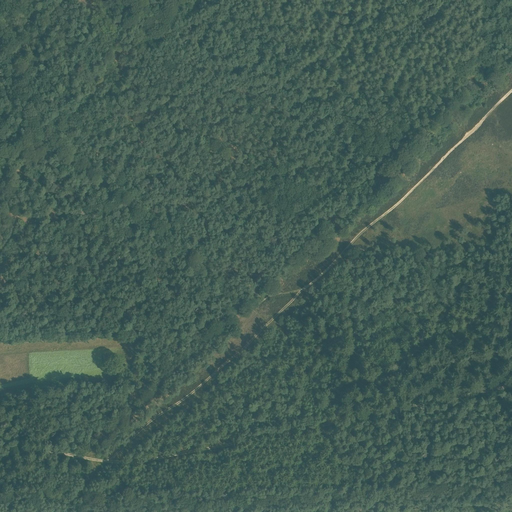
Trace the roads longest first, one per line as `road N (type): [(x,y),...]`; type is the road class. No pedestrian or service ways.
road 1 (track): [(511,89),(195,389),(106,462)]
road 2 (track): [(0,453),(119,463),(511,386)]
road 3 (track): [(47,143),(246,306),(301,289)]
